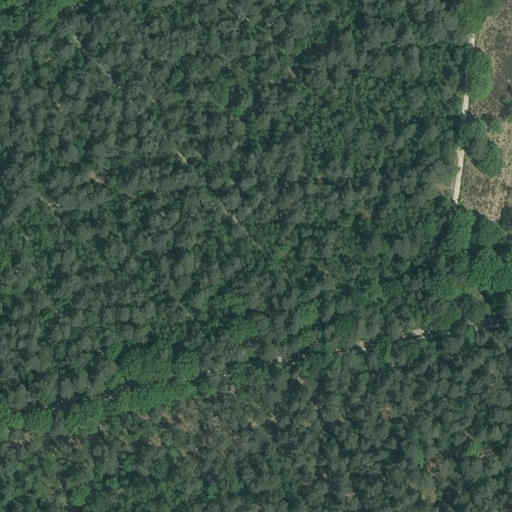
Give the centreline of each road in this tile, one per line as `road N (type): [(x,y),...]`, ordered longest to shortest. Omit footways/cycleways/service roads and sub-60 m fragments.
road 1 (track): [(511,323),(0,417)]
road 2 (unknown): [(467,338),(437,246),(430,184),(453,0)]
road 3 (track): [(475,0),(454,193),(467,338)]
road 4 (track): [(373,0),(188,153)]
